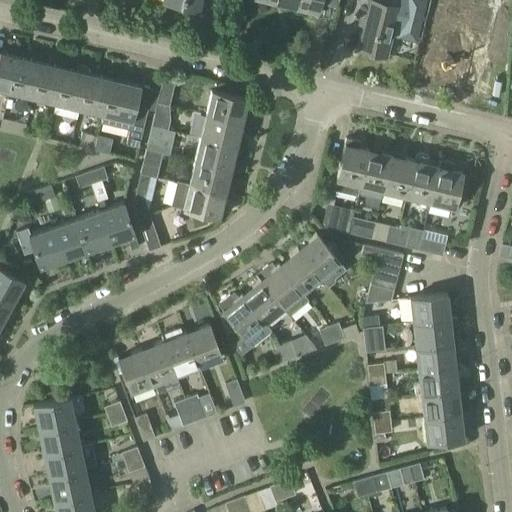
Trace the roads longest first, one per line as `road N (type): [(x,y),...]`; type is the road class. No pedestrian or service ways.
road 1 (residential): [(0,403),(27,354),(218,251),(267,209),(306,154),(324,89)]
road 2 (residential): [(511,497),(478,276),(507,132)]
road 3 (residential): [(324,89),(0,12)]
road 4 (residential): [(507,132),(324,89)]
